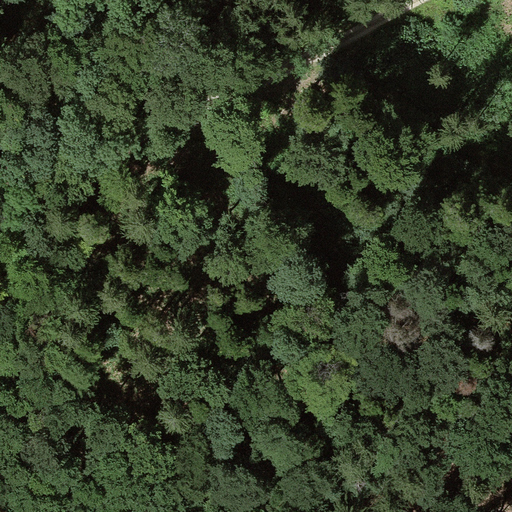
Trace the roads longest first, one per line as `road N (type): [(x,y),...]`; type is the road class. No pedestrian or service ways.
road 1 (track): [(393,0),(0,211)]
road 2 (track): [(285,64),(511,150)]
